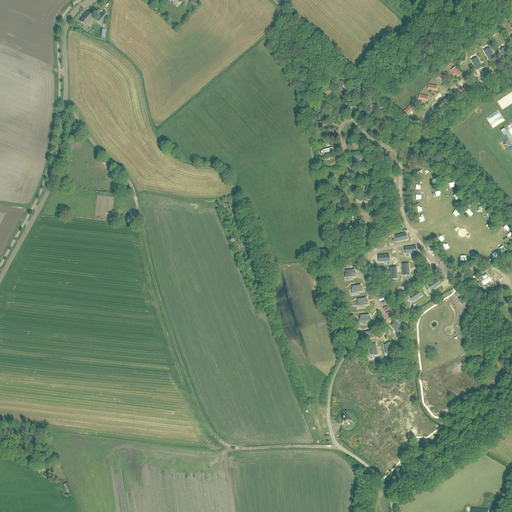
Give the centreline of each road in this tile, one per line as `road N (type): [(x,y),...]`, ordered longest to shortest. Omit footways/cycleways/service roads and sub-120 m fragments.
road 1 (track): [(65,100),(132,188),(178,353),(217,439),(238,451),(338,445)]
road 2 (unclassified): [(0,278),(50,185),(65,100),(66,24),(92,0)]
road 3 (unclassified): [(393,511),(374,472),(334,440),(328,401)]
